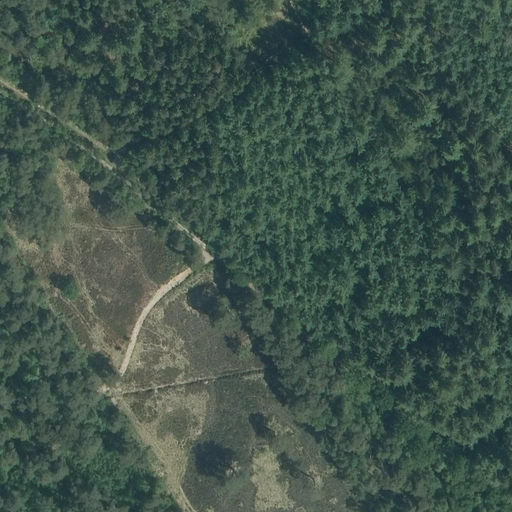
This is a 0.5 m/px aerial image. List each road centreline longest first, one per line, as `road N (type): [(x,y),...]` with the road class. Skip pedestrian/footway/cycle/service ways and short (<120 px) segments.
road 1 (track): [(511,379),(280,0)]
road 2 (track): [(303,36),(116,135),(96,158)]
